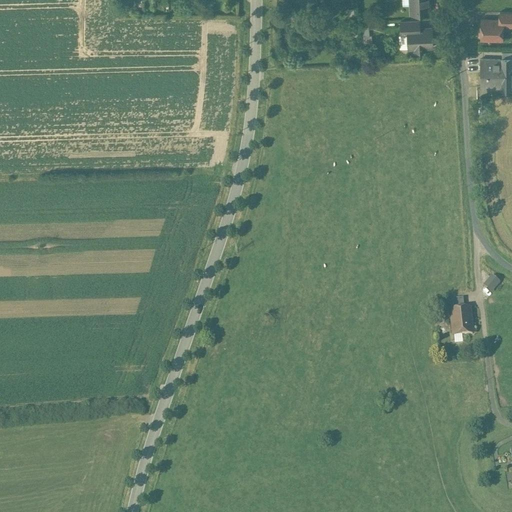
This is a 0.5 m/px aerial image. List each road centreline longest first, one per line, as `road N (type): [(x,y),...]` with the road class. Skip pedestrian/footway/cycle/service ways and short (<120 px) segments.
road 1 (tertiary): [(257,0),(243,162),(133,511)]
road 2 (residential): [(451,0),(475,223),(486,248),(511,269)]
